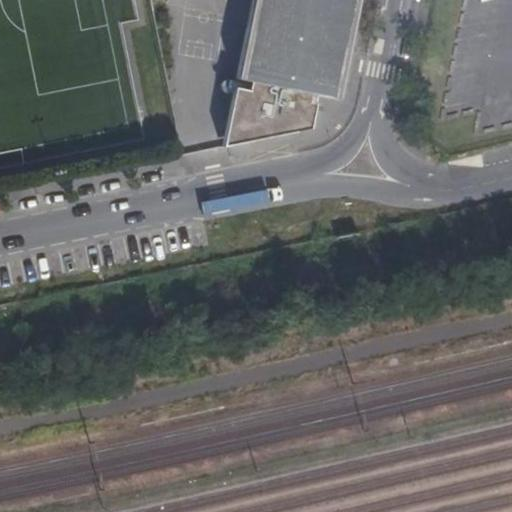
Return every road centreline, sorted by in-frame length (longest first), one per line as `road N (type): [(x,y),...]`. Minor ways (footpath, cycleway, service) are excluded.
road 1 (unclassified): [(0,240),(219,193),(362,175)]
road 2 (unclassified): [(394,0),(362,175)]
road 3 (unclassified): [(362,175),(442,184),(511,170)]
